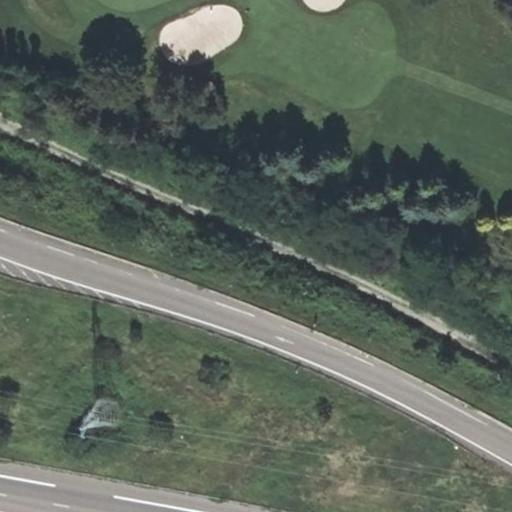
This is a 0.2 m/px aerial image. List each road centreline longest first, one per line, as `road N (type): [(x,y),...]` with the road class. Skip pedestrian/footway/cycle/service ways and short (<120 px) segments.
road 1 (track): [(511,369),(416,312),(0,126)]
road 2 (trunk): [(511,450),(262,328),(0,240)]
